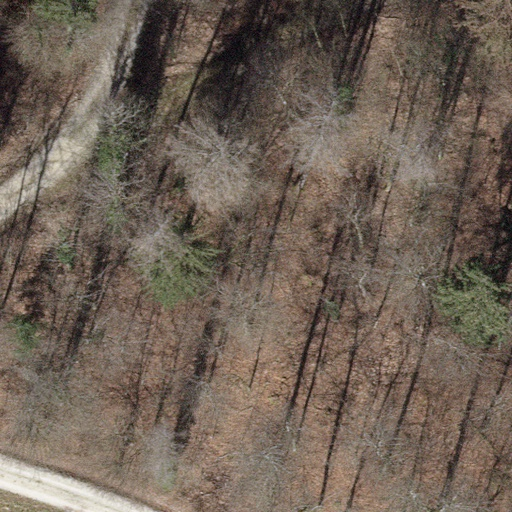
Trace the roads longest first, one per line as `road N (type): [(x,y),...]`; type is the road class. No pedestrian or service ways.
road 1 (track): [(111,126),(362,0)]
road 2 (track): [(156,0),(111,126),(0,212)]
